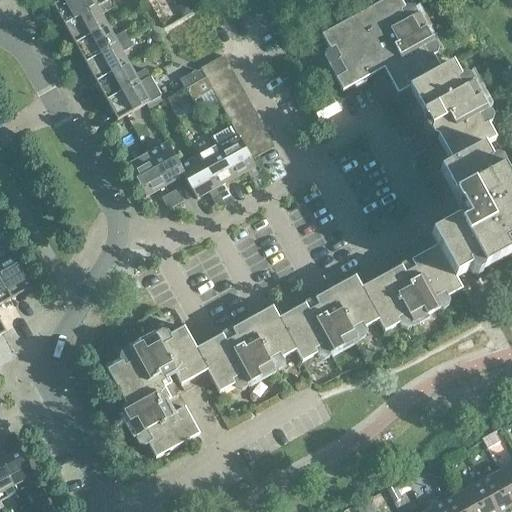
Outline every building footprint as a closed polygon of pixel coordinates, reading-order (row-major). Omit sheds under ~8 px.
[(62,0),(52,6),(63,26),(107,2),(106,0),(62,0)] [(354,277),(314,299),(340,349),(356,340),(353,334),(377,321),(384,333),(409,319),(412,324),(438,309),(442,310),(443,304),(449,302),(446,298),(461,290),(454,278),(461,275),(468,271),(479,265),(482,270),(509,255),(511,256),(511,200),(511,199),(511,198),(511,187),(501,168),(504,159),(486,126),(490,124),(491,118),(488,113),(485,112),(470,86),(471,82),(469,78),(462,76),(459,78),(448,58),(441,56),(438,58),(433,49),(435,44),(431,43),(416,15),(409,19),(398,0),(385,0),(320,36),(334,61),(327,65),(342,92),(368,78),(376,73),(380,71),(383,75),(385,74),(397,95),(408,88),(422,114),(422,116),(424,120),(426,120),(449,163),(450,165),(442,169),(439,171),(453,197),(453,200),(456,207),(459,208),(464,216),(467,223),(461,226),(458,220),(438,231),(430,235),(436,247),(410,261),(407,260),(400,265),(399,267),(364,287),(360,289),(354,277)] [(188,1),(176,7),(182,18),(194,12),(188,1)] [(63,26),(74,45),(106,27),(100,15),(111,9),(107,2),(63,26)] [(74,45),(84,64),(128,39),(124,32),(113,38),(106,27),(74,45)] [(84,64),(95,82),(127,64),(121,53),(132,47),(128,39),(84,64)] [(206,79),(207,82),(231,69),(227,63),(224,57),(201,69),(201,70),(205,77),(205,78),(206,79)] [(95,82),(105,101),(149,77),(145,69),(134,76),(127,64),(95,82)] [(213,92),(213,93),(237,80),(234,74),(231,69),(207,82),(213,92)] [(195,72),(180,81),(184,89),(205,78),(205,77),(201,70),(197,73),(195,72)] [(149,77),(105,101),(116,121),(126,116),(144,106),(146,110),(147,109),(162,101),(160,97),(149,77)] [(206,79),(186,90),(193,102),(213,92),(206,79)] [(213,93),(220,104),(243,92),(240,85),(237,80),(213,93)] [(220,104),(226,116),(249,103),(246,97),(243,92),(220,104)] [(176,95),(167,100),(174,113),(183,108),(176,95)] [(226,116),(232,127),(255,114),(252,108),(249,103),(226,116)] [(255,114),(232,127),(236,135),(238,139),(262,126),(259,120),(255,114)] [(265,131),(262,126),(238,139),(244,150),(268,137),(265,131)] [(235,134),(216,144),(234,178),(246,172),(252,183),(260,179),(250,161),(244,150),(238,139),(236,135),(235,134)] [(244,150),(250,161),(258,157),(274,148),(271,143),(268,137),(244,150)] [(164,187),(183,176),(178,167),(179,167),(176,161),(166,144),(163,138),(160,140),(163,145),(146,154),(164,187)] [(214,147),(198,156),(222,200),(229,196),(223,185),(234,178),(216,144),(213,140),(211,141),(213,146),(214,147)] [(145,197),(164,187),(146,154),(130,163),(127,158),(124,160),(127,165),(144,198),(145,197)] [(196,200),(197,199),(208,193),(214,204),(222,200),(198,156),(181,165),(178,160),(176,161),(179,167),(178,167),(183,176),(196,200)] [(177,191),(169,195),(176,207),(183,202),(177,191)] [(162,199),(168,211),(176,207),(169,195),(162,199)] [(464,216),(458,220),(461,226),(467,223),(464,216)] [(0,262),(0,281),(10,300),(30,289),(13,256),(0,262)] [(0,305),(10,300),(0,281),(0,305)] [(303,306),(278,319),(294,352),(301,363),(315,355),(317,359),(322,356),(328,358),(329,355),(340,349),(314,299),(311,298),(303,302),(303,306)] [(271,308),(233,329),(260,378),(273,370),(271,365),(294,352),(278,319),(271,308)] [(120,396),(126,407),(169,383),(167,379),(173,375),(182,391),(186,393),(195,387),(199,388),(204,389),(212,384),(195,350),(183,328),(169,336),(167,332),(162,335),(156,333),(155,336),(128,351),(131,357),(105,370),(120,396)] [(220,336),(195,350),(212,384),(218,394),(232,386),(234,389),(239,387),(245,389),(246,385),(260,378),(233,329),(231,330),(229,329),(221,333),(220,336)] [(135,437),(141,434),(184,410),(177,396),(177,395),(177,394),(173,386),(170,385),(169,383),(126,407),(121,410),(135,437)] [(184,410),(141,434),(155,460),(198,436),(184,410)] [(0,462),(17,493),(33,484),(36,489),(39,487),(36,482),(36,481),(18,450),(6,456),(0,444),(0,462)] [(0,506),(1,509),(3,508),(0,502),(0,501),(17,493),(0,462),(0,506)] [(511,466),(500,472),(511,493),(511,466)] [(511,511),(511,493),(500,472),(482,483),(497,511),(502,511),(509,509),(510,511),(511,511)] [(497,511),(482,483),(463,493),(472,511),(497,511)] [(394,486),(387,491),(393,502),(401,498),(394,486)] [(472,511),(463,493),(443,504),(447,511),(472,511)] [(422,509),(423,511),(447,511),(443,504),(433,510),(427,499),(420,503),(423,508),(422,509)] [(373,511),(367,500),(355,507),(357,511),(373,511)]
